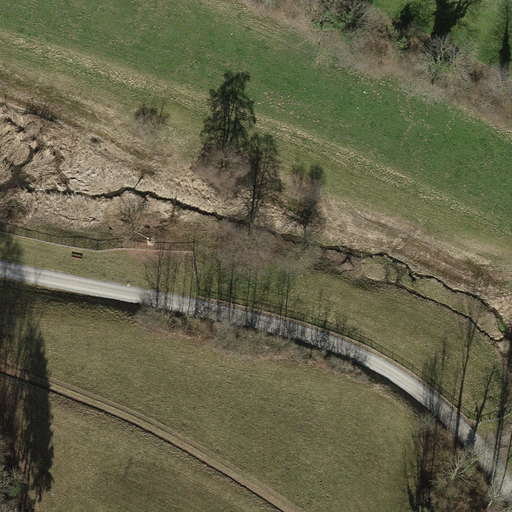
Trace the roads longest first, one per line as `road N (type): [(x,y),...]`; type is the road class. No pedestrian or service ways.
road 1 (track): [(511,491),(446,414),(397,376),(330,341),(0,269)]
road 2 (track): [(293,511),(193,447),(0,364)]
